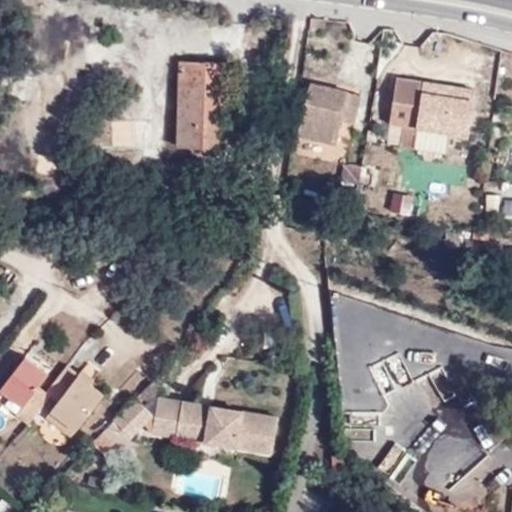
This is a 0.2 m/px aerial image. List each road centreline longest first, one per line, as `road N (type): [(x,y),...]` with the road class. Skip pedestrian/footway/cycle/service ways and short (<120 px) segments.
road 1 (unknown): [(298,511),(320,309),(279,231)]
road 2 (unknown): [(305,0),(279,231)]
road 3 (unknown): [(279,231),(271,286),(214,369)]
road 4 (primary): [(363,0),(511,26)]
